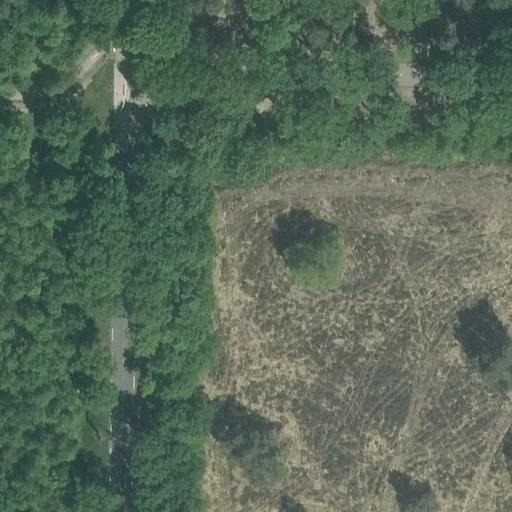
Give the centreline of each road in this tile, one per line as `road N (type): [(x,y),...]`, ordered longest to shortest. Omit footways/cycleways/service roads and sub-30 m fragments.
road 1 (unclassified): [(121,511),(129,76)]
road 2 (unclassified): [(511,71),(129,76)]
